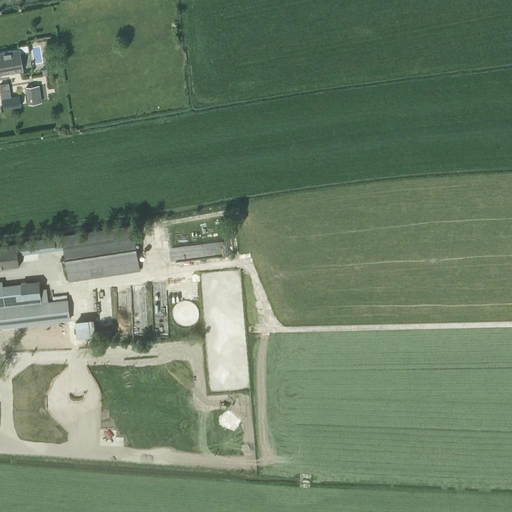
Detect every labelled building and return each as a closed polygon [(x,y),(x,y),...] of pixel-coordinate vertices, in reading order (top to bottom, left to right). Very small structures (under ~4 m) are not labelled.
[(0,51),(0,73),(22,70),(19,49),(0,51)] [(8,87),(0,88),(0,90),(3,108),(20,105),(18,95),(10,97),(8,87)] [(26,89),(29,105),(40,103),(38,87),(26,89)] [(140,269),(132,225),(62,236),(69,281),(140,269)] [(55,237),(17,242),(18,255),(64,249),(62,236),(55,237)] [(17,244),(0,246),(0,268),(19,266),(17,244)] [(197,257),(197,245),(170,246),(171,258),(197,257)] [(67,300),(48,302),(47,288),(41,288),(40,281),(2,285),(2,282),(0,281),(0,327),(70,320),(67,300)] [(191,310),(203,309),(201,286),(189,287),(191,310)] [(112,288),(98,288),(100,334),(113,334),(112,288)] [(222,288),(224,306),(231,306),(229,288),(222,288)] [(118,338),(133,338),(132,293),(117,294),(118,338)] [(173,316),(185,315),(184,293),(172,293),(173,316)] [(168,324),(165,300),(153,301),(156,326),(168,324)] [(134,319),(134,338),(148,337),(147,302),(136,302),(137,319),(134,319)] [(94,320),(75,322),(76,337),(95,335),(94,320)]
